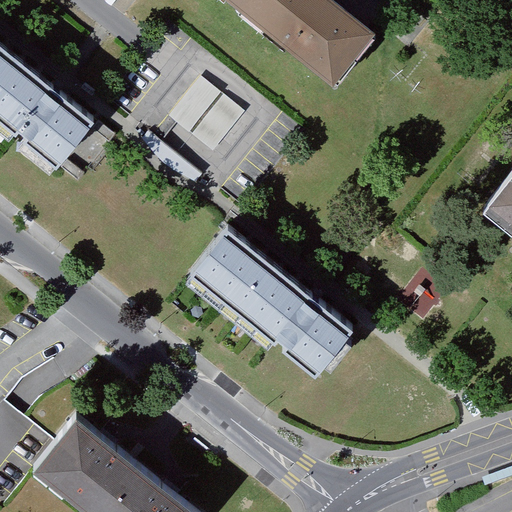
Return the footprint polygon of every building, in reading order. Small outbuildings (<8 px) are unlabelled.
[(225,0),(337,86),(375,37),(326,0),(225,0)] [(0,42),(0,126),(58,173),(99,122),(0,42)] [(188,125),(208,107),(225,126),(241,112),(208,75),(172,106),(188,125)] [(511,173),(481,211),(511,236),(511,173)] [(354,324),(227,228),(185,283),(312,380),(354,324)] [(198,511),(74,412),(35,468),(90,511),(198,511)] [(511,465),(481,478),(484,485),(511,473),(511,465)]
